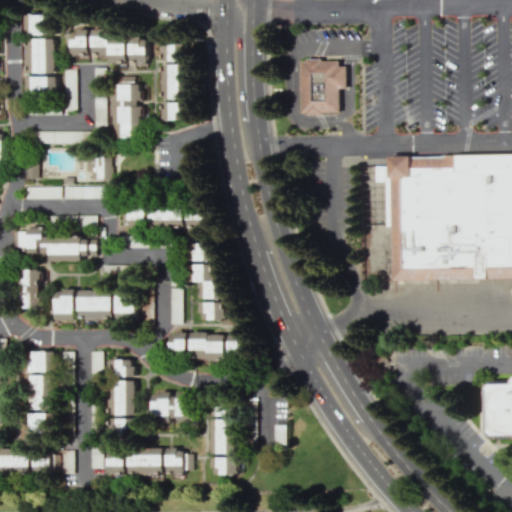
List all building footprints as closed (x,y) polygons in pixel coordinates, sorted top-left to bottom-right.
[(26,35),(49,36),(50,15),(26,14),(26,35)] [(127,43),(110,44),(110,29),(93,29),(93,55),(110,54),(111,63),(128,62),(127,43)] [(89,30),(72,30),(73,56),(90,56),(89,30)] [(56,39),(27,38),(26,72),(55,73),(56,39)] [(131,62),(148,62),(148,43),(131,43),(131,62)] [(164,60),(177,58),(175,45),(163,47),(164,60)] [(300,60),(347,59),(347,88),(339,88),(339,113),(301,114),(300,60)] [(182,64),(163,64),(162,98),(181,99),(182,64)] [(163,119),(187,119),(188,64),(183,64),(182,103),(163,102),(163,119)] [(64,69),(64,110),(76,110),(76,68),(64,69)] [(26,76),(25,95),(57,96),(57,77),(26,76)] [(131,135),(131,122),(141,122),(142,84),(135,83),(135,76),(119,76),(118,83),(113,83),(112,135),(131,135)] [(60,142),(60,132),(41,131),(41,142),(60,142)] [(111,178),(110,152),(85,153),(86,171),(91,171),(92,179),(111,178)] [(395,157),(511,155),(511,278),(394,283),(395,157)] [(26,187),(26,198),(61,197),(61,186),(26,187)] [(106,186),(66,186),(66,197),(105,197),(106,186)] [(123,224),(147,223),(146,206),(123,207),(123,224)] [(185,226),(185,206),(150,207),(151,227),(185,226)] [(198,263),(197,299),(225,301),(225,281),(215,280),(215,264),(198,263)] [(41,271),(21,271),(22,308),(42,307),(41,271)] [(182,323),(182,288),(171,288),(170,323),(182,323)] [(56,289),(56,320),(76,320),(76,289),(56,289)] [(80,290),(80,318),(114,317),(114,290),(80,290)] [(118,312),(135,312),(135,294),(117,294),(118,312)] [(225,320),(225,302),(201,302),(200,319),(225,320)] [(188,349),(189,332),(171,332),(170,349),(188,349)] [(192,359),(227,358),(226,332),(191,333),(192,359)] [(49,371),(49,351),(29,351),(30,372),(49,371)] [(136,378),(135,378),(135,359),(110,359),(110,414),(136,414),(136,378)] [(46,409),(47,375),(28,374),(28,409),(46,409)] [(489,384),(511,383),(511,431),(490,433),(489,384)] [(153,422),(195,423),(195,391),(175,390),(175,392),(154,392),(153,422)] [(32,412),(32,432),(55,432),(55,412),(32,412)] [(136,418),(111,417),(111,434),(136,434),(136,418)] [(212,453),(230,453),(230,418),(212,419),(212,453)] [(231,453),(238,453),(237,419),(230,419),(231,453)] [(194,453),(184,453),(184,447),(168,447),(169,472),(194,471),(194,453)] [(0,474),(33,474),(32,448),(0,448),(0,474)] [(130,473),(165,474),(165,448),(131,448),(130,473)] [(61,454),(37,453),(36,472),(61,473),(61,454)] [(238,474),(238,457),(214,457),(213,474),(238,474)]
